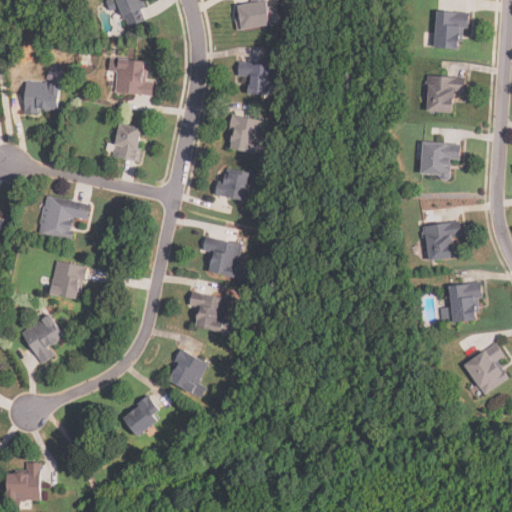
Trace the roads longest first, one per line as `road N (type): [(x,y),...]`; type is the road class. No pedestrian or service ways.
road 1 (residential): [(189,0),(198,75),(143,339),(117,373),(31,412)]
road 2 (residential): [(510,0),(495,212),(511,254)]
road 3 (residential): [(175,195),(10,163)]
